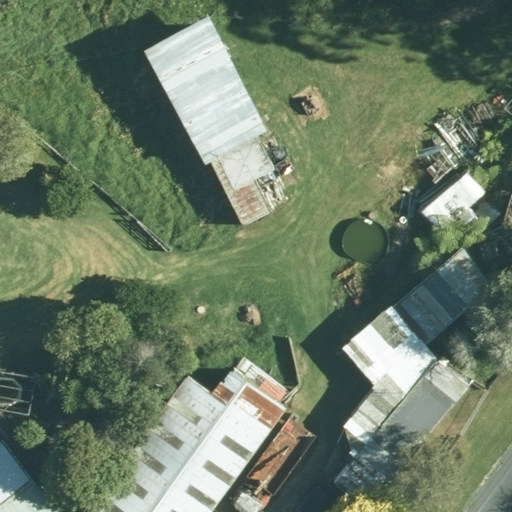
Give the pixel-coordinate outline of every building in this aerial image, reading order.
[(243,175),(262,166),(188,15),(127,44),(182,157),(201,148),(236,219),(259,208),(243,175)] [(429,248),(453,223),(402,174),(378,199),(429,248)] [(414,343),(480,283),(448,245),(328,346),(361,386),(328,423),(351,442),(320,479),(365,511),(465,384),(414,343)] [(83,511),(196,511),(273,402),(216,363),(196,390),(168,371),(75,506),(83,511)] [(43,511),(0,450),(0,511),(43,511)]
